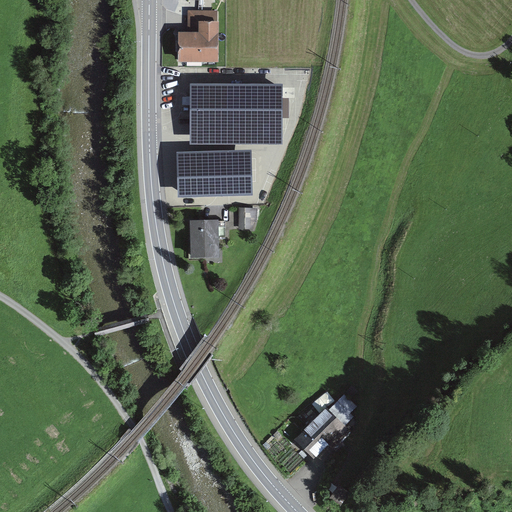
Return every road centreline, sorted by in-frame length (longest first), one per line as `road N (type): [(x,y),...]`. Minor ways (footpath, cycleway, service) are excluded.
road 1 (secondary): [(149,0),(150,173),(170,294),(236,437),(297,511)]
road 2 (residential): [(411,0),(464,51),(491,54),(511,39)]
